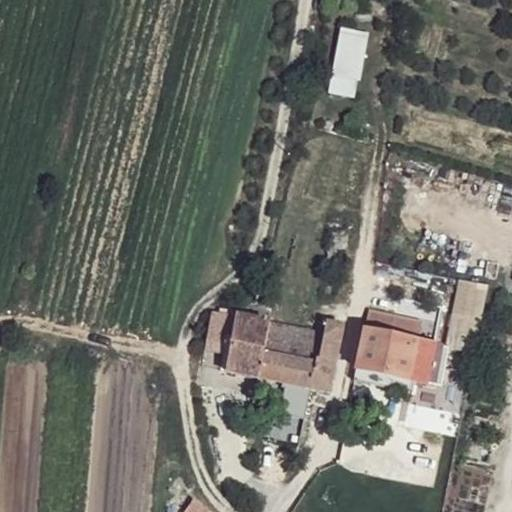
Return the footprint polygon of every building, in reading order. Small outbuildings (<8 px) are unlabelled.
[(332,59),(326,93),(353,97),(358,63),(332,59)] [(472,354),(487,285),(456,278),(441,348),(472,354)] [(440,304),(416,298),(413,313),(436,318),(440,304)] [(238,314),(214,309),(209,327),(233,333),(238,314)] [(415,323),(368,310),(366,328),(413,339),(415,323)] [(269,323),(238,314),(233,333),(227,367),(256,375),(269,323)] [(324,333),(306,328),(304,346),(318,350),(310,388),(329,390),(337,357),(344,324),(326,321),(324,333)] [(306,328),(269,323),(256,375),(310,388),(318,350),(304,346),(306,328)] [(356,325),(344,324),(337,357),(348,359),(356,325)] [(366,328),(356,325),(348,359),(357,360),(366,328)] [(413,339),(366,328),(357,360),(359,369),(409,379),(416,352),(418,342),(413,339)] [(429,355),(416,352),(409,379),(423,380),(429,355)] [(194,511),(202,501),(190,491),(177,510),(189,511),(194,511)]
